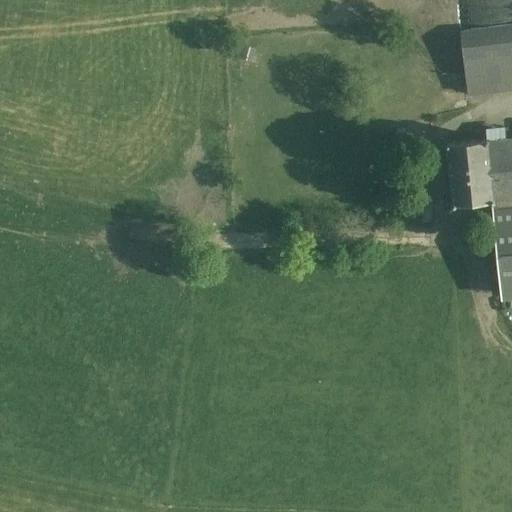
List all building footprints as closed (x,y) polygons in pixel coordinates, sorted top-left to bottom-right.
[(511,0),(445,0),(462,30),(511,24),(511,0)] [(511,24),(462,30),(469,94),(511,88),(511,24)] [(511,138),(488,141),(494,198),(511,196),(511,138)] [(488,139),(447,143),(454,205),(494,200),(495,200),(494,198),(488,141),(488,139)] [(511,196),(494,198),(495,200),(494,200),(496,227),(511,225),(511,196)]
